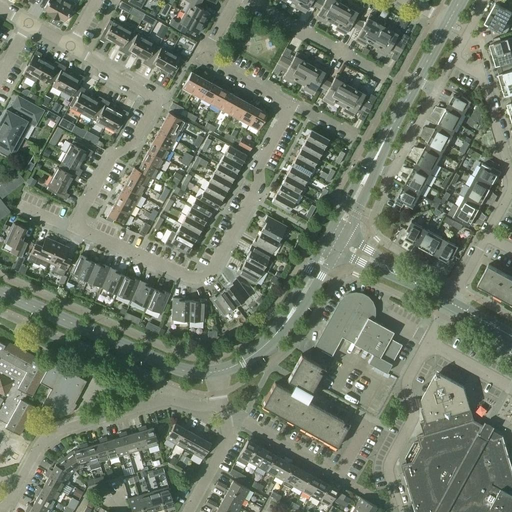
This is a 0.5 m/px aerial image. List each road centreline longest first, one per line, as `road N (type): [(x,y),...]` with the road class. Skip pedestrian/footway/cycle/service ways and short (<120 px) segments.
road 1 (residential): [(73,228),(197,280),(210,275),(289,108)]
road 2 (residential): [(3,511),(38,447),(55,432),(164,401),(219,404)]
road 3 (residential): [(73,228),(112,155),(133,143),(156,99),(71,47)]
road 4 (unclassified): [(213,373),(177,369),(0,291)]
road 5 (residential): [(511,171),(480,72),(454,59),(485,0)]
road 6 (unclassified): [(335,239),(277,334),(213,373)]
road 7 (residential): [(289,108),(204,59),(235,0)]
road 8 (residential): [(386,77),(247,0)]
road 9 (residential): [(393,485),(390,460),(411,423),(408,380),(429,343)]
road 10 (tertiary): [(447,304),(335,239)]
road 11 (residential): [(338,477),(245,424),(224,425)]
